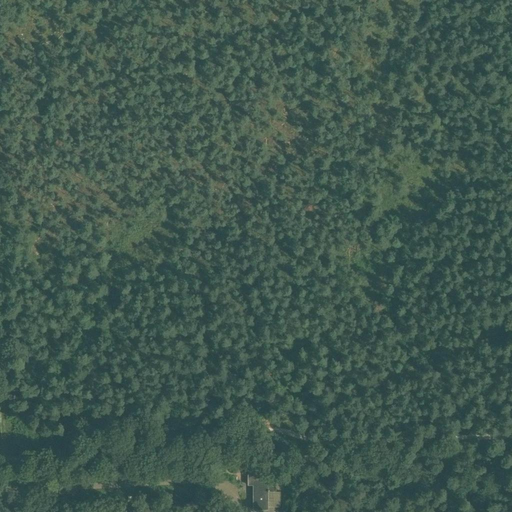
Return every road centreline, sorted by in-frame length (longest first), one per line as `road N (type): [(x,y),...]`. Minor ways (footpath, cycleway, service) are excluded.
road 1 (track): [(0,460),(206,450),(258,428),(312,440),(511,434)]
road 2 (track): [(511,328),(272,428)]
